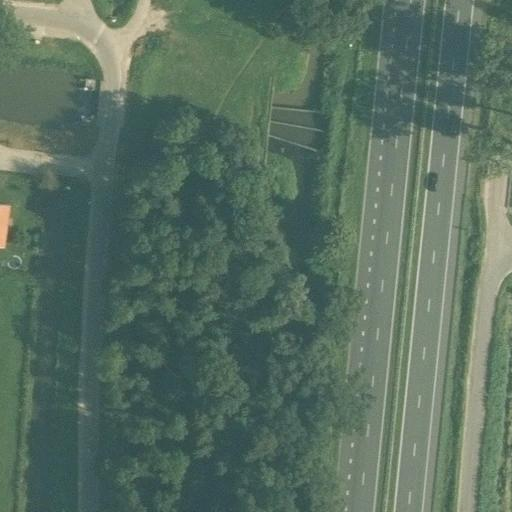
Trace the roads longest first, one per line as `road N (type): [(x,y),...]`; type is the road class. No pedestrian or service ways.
road 1 (tertiary): [(91,511),(111,51),(74,19),(0,10)]
road 2 (motorway): [(405,511),(456,0)]
road 3 (motorway): [(411,0),(360,511)]
road 4 (tertiary): [(465,511),(492,247)]
